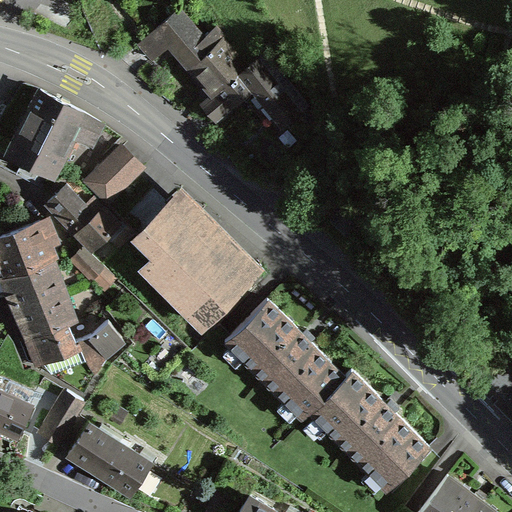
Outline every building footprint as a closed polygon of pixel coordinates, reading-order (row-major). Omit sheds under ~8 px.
[(215,92),(243,69),(217,39),(222,34),(216,26),(202,37),(177,9),(139,41),(153,57),(171,41),(215,92)] [(265,52),(243,69),(215,92),(203,102),(216,118),(254,87),(276,115),(278,114),(285,123),(301,110),(299,107),(306,102),(265,52)] [(91,141),(102,121),(83,110),(41,88),(8,150),(23,158),(16,173),(43,187),(51,172),(53,173),(74,133),(91,141)] [(122,145),(85,181),(105,201),(137,170),(142,165),(122,145)] [(134,232),(135,233),(138,230),(165,200),(137,170),(105,201),(128,224),(127,225),(134,232)] [(92,248),(119,222),(103,205),(94,214),(65,184),(48,201),(92,248)] [(152,252),(139,265),(199,325),(205,325),(266,269),(181,184),(165,200),(138,230),(134,234),(152,252)] [(337,224),(346,233),(362,217),(343,199),(327,215),(337,224)] [(0,223),(0,267),(2,273),(3,276),(56,256),(51,242),(58,239),(50,216),(3,232),(0,223)] [(111,240),(118,248),(134,232),(127,225),(111,240)] [(72,256),(73,257),(72,258),(92,280),(104,264),(84,244),(72,256)] [(41,300),(66,290),(56,256),(3,276),(15,305),(40,296),(41,300)] [(15,305),(27,336),(68,321),(75,318),(66,290),(41,300),(40,296),(15,305)] [(311,410),(344,373),(311,339),(314,335),(307,328),(303,331),(267,296),(225,338),(303,417),(311,410)] [(27,336),(37,364),(81,347),(95,372),(102,360),(125,341),(121,336),(122,336),(108,318),(91,333),(75,339),(68,321),(27,336)] [(511,400),(511,358),(491,379),(511,400)] [(352,366),(344,373),(311,410),(388,488),(430,445),(395,410),(398,406),(391,398),(387,402),(352,366)] [(32,403),(0,388),(0,424),(18,433),(32,403)] [(41,431),(58,440),(84,398),(67,388),(41,431)] [(68,450),(132,491),(152,461),(89,420),(68,450)] [(484,501),(447,472),(416,511),(494,511),(482,502),(484,501)] [(282,511),(249,492),(237,511),(282,511)]
